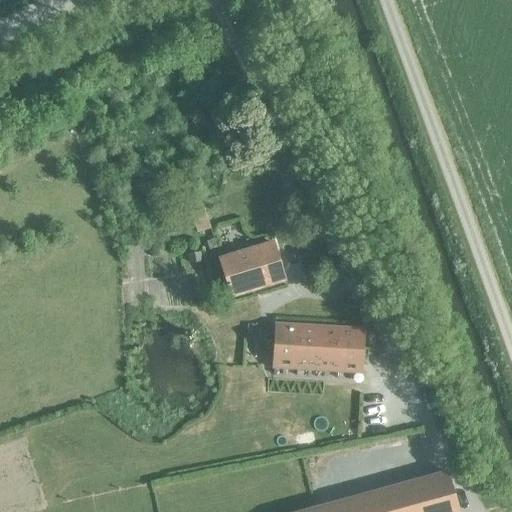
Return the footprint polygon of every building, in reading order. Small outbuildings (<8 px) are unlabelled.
[(64,116),(56,119),(60,127),(68,123),(64,116)] [(203,209),(190,213),(196,233),(209,229),(203,209)] [(232,296),(284,281),(272,241),(220,256),(232,296)] [(199,252),(186,255),(187,262),(201,259),(199,252)] [(362,373),(365,328),(274,323),(272,367),(362,373)] [(458,511),(448,474),(307,511),(458,511)]
